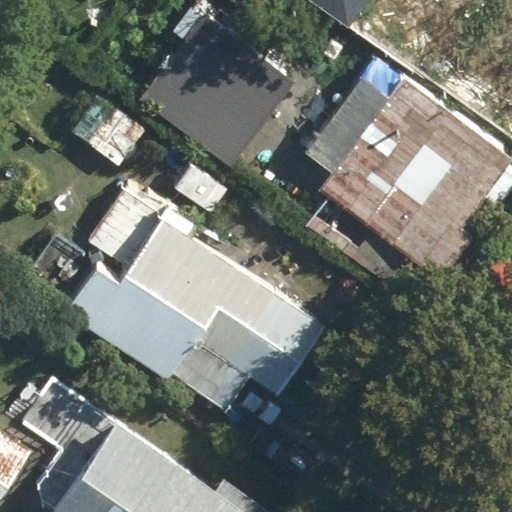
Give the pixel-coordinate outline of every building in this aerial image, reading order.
[(153,91),(243,156),(303,73),(203,0),(193,0),(180,19),(196,31),(153,91)] [(379,13),(511,109),(511,0),(372,0),(383,7),(379,13)] [(411,236),(453,266),(511,181),(511,127),(419,61),(404,82),(376,62),(320,141),(346,159),(331,180),(337,184),(318,214),(390,265),(411,236)] [(79,124),(127,158),(155,119),(107,84),(79,124)] [(240,172),(196,143),(174,177),(217,206),(240,172)] [(187,362),(240,400),(265,364),(290,382),(337,314),(205,220),(213,209),(184,189),(174,202),(138,176),(97,232),(115,246),(80,297),(182,369),(187,362)] [(279,511),(132,407),(61,509),(64,511),(279,511)] [(0,502),(41,445),(0,415),(0,502)]
